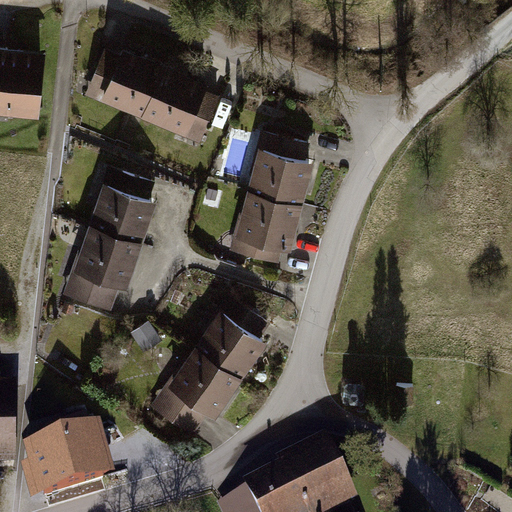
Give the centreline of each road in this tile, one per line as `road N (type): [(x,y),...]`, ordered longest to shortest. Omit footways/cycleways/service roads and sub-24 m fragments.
road 1 (track): [(83,0),(71,28),(27,457),(31,511)]
road 2 (unclassified): [(91,0),(396,119)]
road 3 (residential): [(301,400),(355,203),(396,119)]
road 4 (residential): [(86,511),(239,460),(301,400)]
road 5 (residential): [(301,400),(402,457),(453,511)]
road 6 (unclassified): [(396,119),(511,25)]
